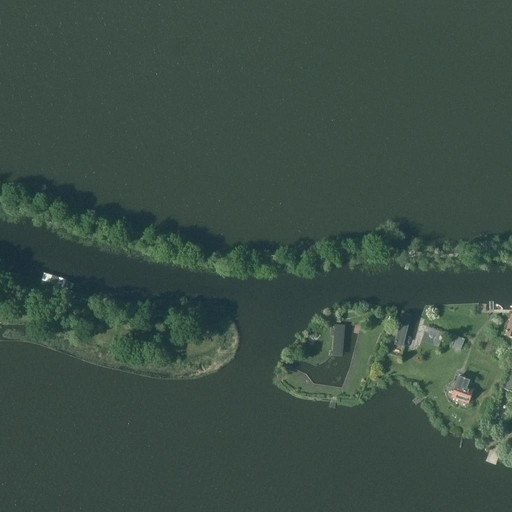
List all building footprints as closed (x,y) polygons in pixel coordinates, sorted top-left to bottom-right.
[(411,314),(402,312),(394,344),(403,346),(411,314)] [(343,324),(333,324),(331,355),(341,356),(343,324)] [(434,347),(437,337),(425,333),(422,342),(434,347)] [(461,350),(465,340),(458,337),(453,347),(461,350)] [(511,391),(511,390),(511,364),(510,364),(501,387),(511,391)] [(469,404),(474,389),(468,387),(470,380),(459,376),(451,398),(469,404)]
